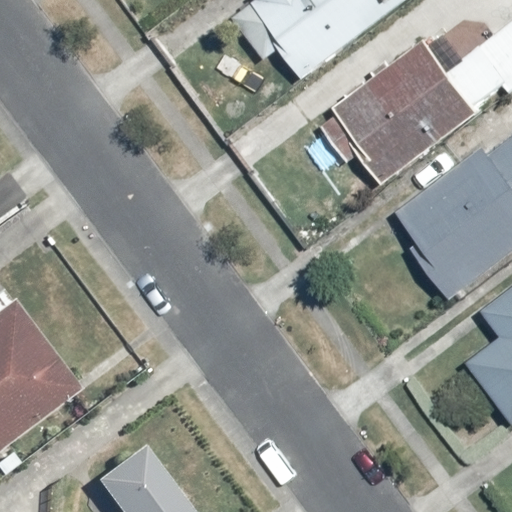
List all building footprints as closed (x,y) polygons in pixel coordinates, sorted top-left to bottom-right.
[(261,0),(240,16),(270,56),(285,45),(309,77),(411,0),(261,0)] [(485,109),(430,36),(339,104),(343,109),(325,123),(353,161),(366,151),(389,181),(485,109)] [(511,137),(495,151),(488,142),(403,209),(427,240),(419,246),(457,294),(511,251),(511,137)] [(511,285),(483,307),(505,335),(470,362),(511,417),(511,285)] [(0,452),(81,391),(13,301),(0,310),(0,452)] [(192,511),(145,447),(97,482),(118,511),(192,511)]
